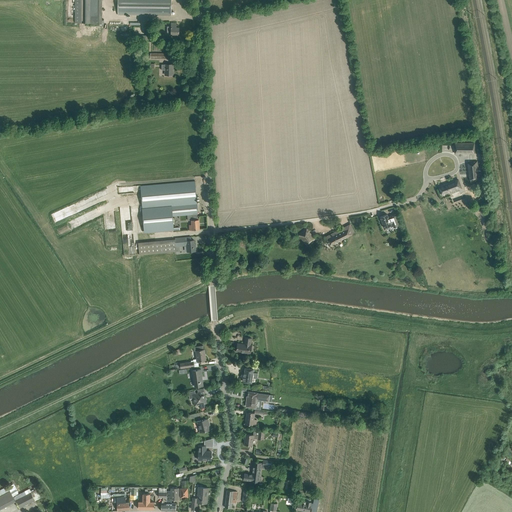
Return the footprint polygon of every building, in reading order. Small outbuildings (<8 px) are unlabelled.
[(85,0),(85,23),(102,24),(102,0),(85,0)] [(117,0),(118,14),(171,15),(171,0),(117,0)] [(167,29),(167,35),(171,35),(174,35),(179,35),(179,27),(176,27),(176,23),(171,23),(171,26),(171,29),(167,29)] [(165,70),(165,75),(173,75),(173,64),(162,64),(162,70),(165,70)] [(455,154),(474,154),(474,143),(455,142),(455,154)] [(467,162),(469,180),(480,179),(478,161),(467,162)] [(439,187),(442,195),(461,188),(458,179),(439,187)] [(173,216),(187,215),(188,221),(191,220),(192,225),(189,225),(190,230),(199,229),(199,220),(198,220),(197,214),(198,214),(195,181),(141,186),(144,231),(174,229),(174,228),(173,216)] [(389,218),(388,217),(387,214),(380,217),(382,223),(383,224),(384,228),(385,228),(385,229),(386,230),(390,228),(390,226),(391,225),(391,224),(392,223),(394,228),(398,226),(399,225),(397,220),(395,214),(391,215),(391,216),(391,217),(389,218)] [(340,229),(325,237),(328,241),(330,246),(355,233),(354,231),(352,227),(342,232),(340,229)] [(298,235),(307,246),(315,239),(306,228),(298,235)] [(191,240),(191,237),(175,238),(175,239),(175,246),(176,246),(186,245),(187,252),(196,251),(195,246),(194,240),(191,240)] [(236,352),(241,352),(250,353),(252,345),(251,345),(251,343),(252,338),(245,337),(244,341),(245,341),(245,344),(238,343),(236,352)] [(193,360),(191,360),(191,361),(193,361),(193,362),(197,361),(198,361),(201,361),(206,360),(204,349),(203,350),(203,345),(193,347),(194,351),(196,351),(196,356),(197,359),(193,359),(193,360)] [(254,372),(255,369),(253,369),(250,368),(245,368),(244,373),(242,373),(242,376),(244,376),(243,382),(248,382),(251,383),(252,378),(257,378),(258,373),(254,372)] [(201,369),(192,370),(195,387),(203,385),(201,369)] [(199,405),(200,408),(205,407),(204,405),(204,404),(206,403),(204,392),(195,394),(195,391),(188,392),(190,399),(193,398),(195,406),(199,405)] [(258,393),(248,392),(247,401),(246,401),(245,405),(246,405),(246,407),(255,408),(257,399),(268,401),(269,395),(258,393)] [(245,424),(250,425),(256,426),(257,419),(254,419),(254,413),(247,412),(245,424)] [(208,419),(197,422),(200,432),(206,431),(211,429),(210,426),(209,422),(208,419)] [(244,445),(252,445),(253,438),(263,439),(264,432),(258,431),(258,436),(246,434),(244,445)] [(206,451),(206,449),(206,445),(199,445),(199,451),(198,451),(198,459),(200,459),(211,460),(211,457),(212,457),(212,456),(211,456),(211,452),(206,451)] [(503,462),(511,469),(511,462),(507,458),(503,462)] [(275,461),(263,460),(263,461),(263,462),(253,461),(253,465),(252,474),(244,473),(243,480),(248,481),(259,482),(260,482),(261,478),(260,478),(261,468),(271,469),(271,467),(274,468),(275,461)] [(15,500),(17,504),(19,508),(45,495),(41,487),(15,500)] [(191,509),(196,509),(197,502),(207,503),(208,488),(198,487),(197,498),(193,498),(191,509)] [(167,492),(166,511),(176,511),(176,504),(172,503),(172,499),(179,499),(179,488),(171,488),(171,491),(167,491),(167,492)] [(0,510),(15,502),(9,490),(0,495),(0,510)] [(225,507),(231,508),(232,503),(236,503),(237,492),(227,490),(225,507)] [(161,511),(166,511),(167,492),(159,492),(159,497),(163,497),(163,503),(161,503),(161,511)] [(142,501),(138,501),(138,508),(146,509),(146,494),(142,493),(142,501)] [(146,494),(146,509),(154,509),(154,501),(150,501),(150,494),(146,494)] [(297,510),(309,511),(311,503),(299,500),(298,503),(297,510)]
